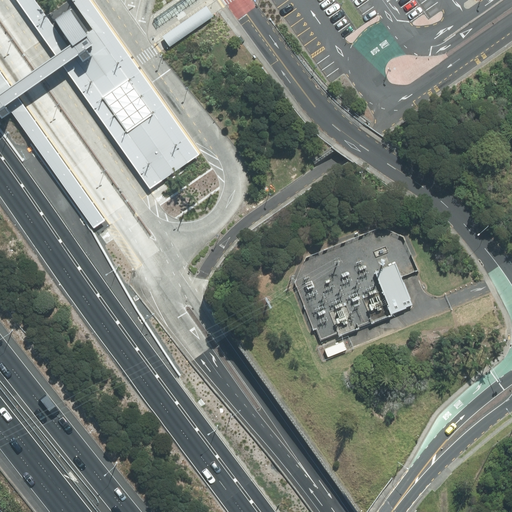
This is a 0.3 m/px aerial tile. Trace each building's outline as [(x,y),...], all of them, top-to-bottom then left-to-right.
[(75,70),(81,66),(34,0),(16,0),(145,183),(157,174),(127,132),(121,136),(75,70)] [(70,0),(104,49),(111,44),(158,111),(153,114),(183,157),(187,163),(198,156),(88,0),(70,0)] [(179,0),(153,17),(156,22),(189,0),(179,0)] [(81,66),(75,70),(121,136),(127,132),(157,174),(183,157),(153,114),(158,111),(111,44),(104,49),(101,51),(69,3),(50,16),(0,49),(0,108),(0,109),(16,99),(0,75),(0,68),(60,29),(83,64),(81,66)] [(210,11),(206,7),(162,37),(166,42),(169,48),(214,17),(210,11)] [(0,75),(16,99),(90,203),(98,197),(0,57),(0,75)] [(375,272),(392,315),(413,307),(401,278),(396,264),(375,272)]
